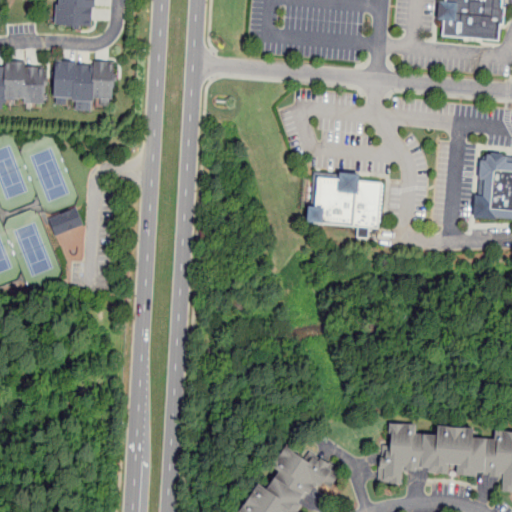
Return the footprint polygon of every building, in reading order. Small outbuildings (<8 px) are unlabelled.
[(96,0),(57,0),(56,26),(95,28),(96,0)] [(500,42),(502,0),(447,0),(445,38),(500,42)] [(115,63),(56,60),(55,99),(113,102),(115,63)] [(43,65),(0,65),(0,109),(6,109),(6,103),(44,103),(43,65)] [(511,158),(488,157),(481,219),(511,221),(511,158)] [(382,229),(386,184),(367,183),(367,178),(318,174),(314,223),(382,229)] [(52,221),(79,210),(86,227),(59,238),(53,224),(52,221)] [(395,420),(511,427),(511,483),(387,479),(395,420)] [(292,439),(244,511),(305,511),(337,463),(292,439)]
